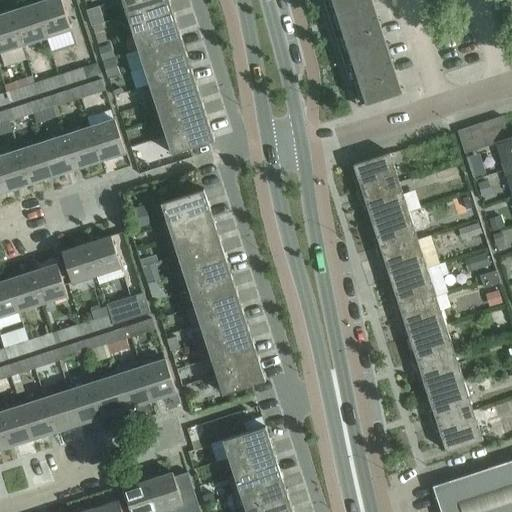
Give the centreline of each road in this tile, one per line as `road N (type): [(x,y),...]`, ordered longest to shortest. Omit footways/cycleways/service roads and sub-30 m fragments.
road 1 (tertiary): [(375,511),(300,146)]
road 2 (residential): [(296,398),(222,153),(242,148)]
road 3 (tertiary): [(268,146),(326,389)]
road 4 (unclassified): [(300,146),(511,83)]
road 5 (residential): [(242,148),(198,0)]
road 6 (tertiary): [(300,146),(268,0)]
road 7 (tertiary): [(242,0),(268,146)]
road 8 (tertiary): [(326,389),(352,511)]
